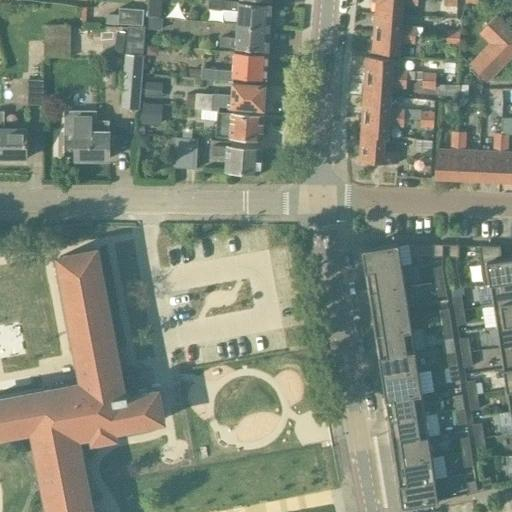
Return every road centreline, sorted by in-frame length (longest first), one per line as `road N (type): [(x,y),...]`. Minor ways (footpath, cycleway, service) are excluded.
road 1 (residential): [(319,204),(0,202)]
road 2 (tertiary): [(372,511),(319,204)]
road 3 (tertiary): [(319,204),(327,0)]
road 4 (residential): [(319,204),(511,207)]
